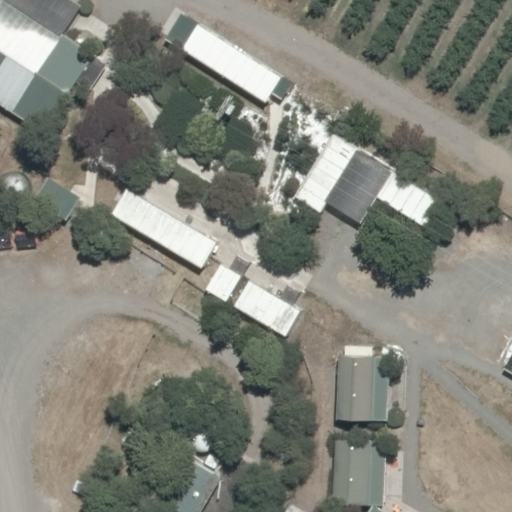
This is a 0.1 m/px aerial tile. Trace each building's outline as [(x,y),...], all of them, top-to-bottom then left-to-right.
[(25,0),(23,4),(16,0),(0,0),(0,96),(48,130),(100,54),(65,30),(86,0),(85,0),(25,0)] [(223,235),(138,184),(120,214),(205,265),(223,235)] [(307,304),(226,255),(213,275),(295,325),(307,304)] [(393,354),(344,351),(340,413),(390,416),(393,354)] [(392,436),(340,434),(337,497),(389,500),(392,436)] [(394,511),(378,502),(371,511),(394,511)]
